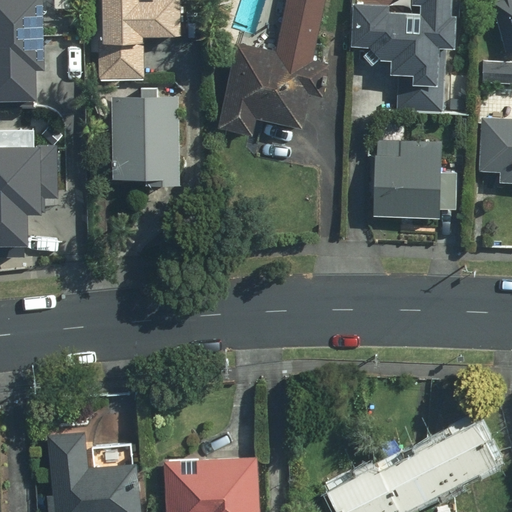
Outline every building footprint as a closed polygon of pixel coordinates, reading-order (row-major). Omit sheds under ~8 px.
[(0,0),(0,95),(37,95),(36,59),(47,59),(46,0),(0,0)] [(188,0),(110,0),(111,21),(102,21),(104,73),(147,71),(146,34),(152,34),(152,29),(189,27),(188,0)] [(294,0),(285,47),(243,38),(227,119),(259,126),(262,112),(313,123),(320,88),(331,90),(338,58),(321,54),(331,0),(294,0)] [(460,0),(428,0),(428,9),(394,9),(395,0),(386,0),(358,0),(358,42),(389,42),(389,53),(400,53),(399,106),(446,107),(447,40),(463,40),(463,9),(460,9),(460,0)] [(511,0),(499,0),(511,44),(511,0)] [(511,59),(488,58),(487,77),(511,78),(511,59)] [(145,92),(116,93),(118,172),(153,171),(154,178),(188,177),(186,91),(163,92),(163,84),(145,84),(145,92)] [(0,187),(19,187),(20,199),(60,198),(59,183),(81,182),(77,100),(46,102),(47,128),(17,130),(16,114),(0,114),(0,187)] [(507,177),(511,177),(511,113),(484,113),(483,167),(507,167),(507,177)] [(383,135),(381,210),(446,212),(447,205),(463,206),(464,167),(448,167),(448,137),(383,135)] [(389,511),(506,453),(485,412),(339,485),(352,511),(389,511)] [(153,511),(146,457),(96,463),(91,424),(52,429),(62,511),(153,511)] [(269,511),(265,449),(172,455),(175,511),(269,511)]
